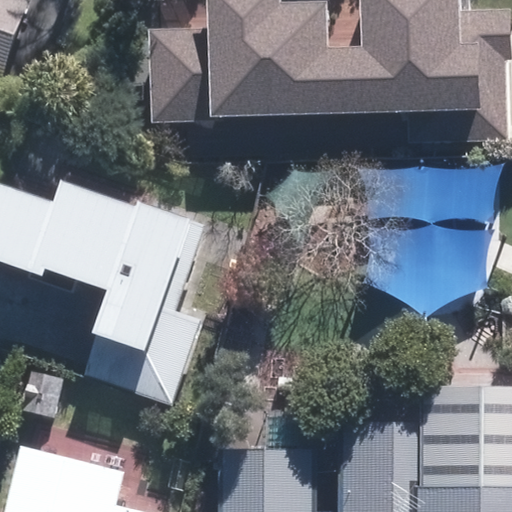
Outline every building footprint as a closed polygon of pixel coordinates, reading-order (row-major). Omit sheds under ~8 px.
[(27,0),(0,0),(0,83),(1,83),(27,0)] [(350,0),(349,20),(327,20),(327,39),(227,35),(226,54),(178,53),(174,153),(345,158),(345,147),(438,150),(493,152),(496,52),(441,50),(443,0),(350,0)] [(88,303),(74,345),(89,350),(79,380),(168,410),(197,325),(174,317),(199,244),(175,236),(46,193),(41,211),(0,197),(0,280),(31,290),(33,285),(88,303)] [(407,429),(334,430),(333,511),(511,511),(511,398),(407,398),(407,429)] [(305,511),(305,450),(209,451),(209,511),(305,511)] [(117,511),(125,481),(15,455),(1,511),(117,511)]
